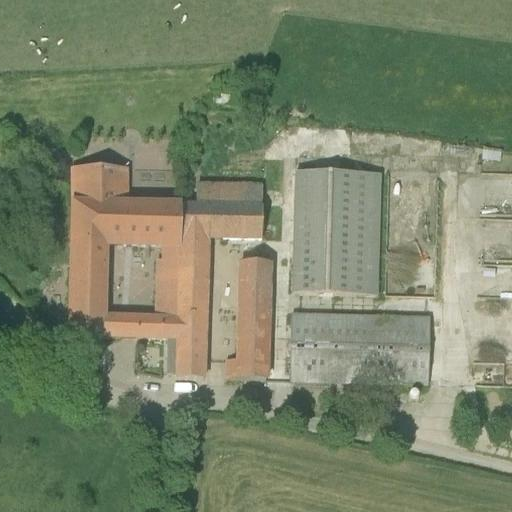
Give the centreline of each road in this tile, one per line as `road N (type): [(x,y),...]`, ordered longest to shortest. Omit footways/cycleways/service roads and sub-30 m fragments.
road 1 (unclassified): [(144,414),(179,404),(223,406),(511,471)]
road 2 (unclassified): [(144,414),(0,356)]
